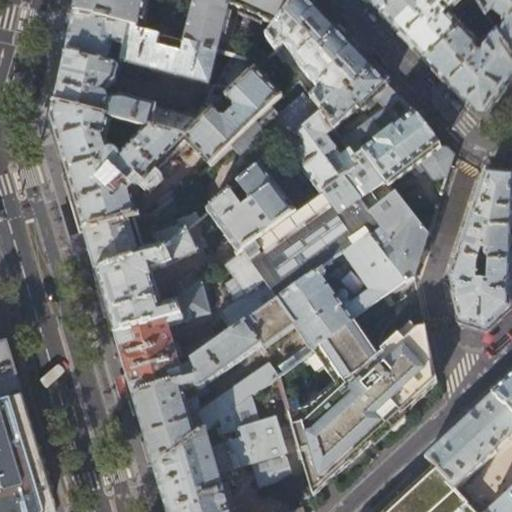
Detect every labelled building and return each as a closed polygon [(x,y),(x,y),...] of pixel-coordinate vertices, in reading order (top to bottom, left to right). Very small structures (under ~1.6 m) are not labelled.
[(294,6),(282,0),(225,0),(241,7),(231,28),(131,2),(131,0),(79,0),(76,16),(98,20),(98,22),(129,31),(160,38),(184,44),(218,52),(232,56),(250,60),(257,57),(268,41),(294,6)] [(282,0),(294,6),(301,8),(307,1),(306,0),(282,0)] [(386,0),(381,6),(403,29),(425,52),(459,19),(440,0),(446,0),(452,6),(457,0),(472,0),(475,3),(478,0),(386,0)] [(511,0),(480,0),(496,24),(511,48),(511,0)] [(301,8),(294,6),(268,41),(276,52),(284,46),(309,78),(321,91),(312,101),(322,115),(334,131),(359,107),(362,110),(365,107),(368,110),(378,101),(385,109),(342,141),(352,155),(356,160),(364,154),(390,187),(419,165),(433,183),(440,182),(443,178),(447,179),(455,156),(448,149),(440,148),(425,127),(426,125),(403,102),(347,42),(307,1),(301,8)] [(98,20),(76,16),(71,37),(66,58),(102,67),(117,70),(119,62),(110,60),(113,46),(125,49),(129,31),(98,22),(98,20)] [(477,39),(459,19),(425,52),(446,74),(477,107),(487,108),(504,84),(511,72),(511,48),(496,24),(482,38),(477,39)] [(160,38),(129,31),(125,49),(120,70),(138,74),(139,68),(210,86),(218,52),(184,44),(182,54),(158,48),(160,38)] [(227,100),(276,52),(268,41),(257,57),(250,60),(232,56),(205,103),(204,102),(194,119),(125,100),(122,100),(114,85),(118,70),(117,70),(102,67),(66,58),(62,77),(55,107),(188,139),(216,111),(208,105),(211,96),(218,96),(225,102),(227,100)] [(228,112),(223,107),(218,111),(216,111),(188,139),(55,107),(52,121),(59,147),(72,190),(84,233),(135,219),(140,217),(135,197),(187,142),(212,167),(232,147),(298,82),(276,52),(227,100),(234,106),(236,112),(227,121),(226,120),(225,115),(228,112)] [(312,101),(298,82),(232,147),(257,172),(263,166),(286,147),(322,115),(312,101)] [(337,135),(334,131),(322,115),(286,147),(321,196),(361,168),(356,160),(352,155),(342,162),(329,143),(337,135)] [(426,234),(390,187),(364,154),(356,160),(361,168),(321,196),(296,215),(243,253),(277,303),(369,236),(407,285),(415,279),(419,266),(429,236),(426,234)] [(296,215),(263,166),(257,172),(240,186),(249,199),(247,200),(251,205),(245,209),(233,192),(210,212),(241,254),(243,253),(296,215)] [(511,175),(486,174),(459,257),(479,263),(511,266),(511,175)] [(140,235),(135,219),(84,233),(89,249),(97,273),(162,253),(197,223),(204,217),(197,215),(140,235)] [(208,247),(197,223),(162,253),(97,273),(105,303),(115,336),(181,317),(178,305),(162,310),(152,274),(168,268),(168,267),(198,253),(197,252),(208,247)] [(313,353),(407,285),(369,236),(277,303),(234,334),(218,345),(194,363),(199,379),(133,398),(144,434),(154,468),(278,378),(280,377),(270,363),(199,415),(196,403),(207,396),(203,389),(263,347),(266,351),(295,328),(313,353)] [(277,303),(243,253),(241,254),(228,264),(240,283),(227,292),(235,304),(221,315),(234,334),(277,303)] [(511,266),(479,263),(459,257),(451,281),(460,325),(487,334),(511,311),(511,306),(511,266)] [(204,281),(210,288),(230,274),(224,266),(204,281)] [(178,299),(201,283),(203,282),(195,270),(171,287),(178,299)] [(428,340),(415,279),(407,285),(313,353),(280,377),(278,378),(316,511),(386,448),(440,398),(436,379),(428,340)] [(210,314),(201,283),(178,299),(177,300),(178,305),(181,317),(115,336),(124,366),(133,398),(199,379),(194,363),(218,345),(213,338),(206,336),(187,349),(185,357),(189,363),(179,367),(168,328),(210,314)] [(0,397),(12,394),(0,352),(0,397)] [(316,511),(278,378),(154,468),(165,506),(166,511),(316,511)] [(511,378),(494,396),(511,411),(511,378)] [(0,511),(43,511),(42,507),(46,505),(19,416),(12,394),(0,397),(0,511)] [(511,511),(511,411),(494,396),(460,427),(426,458),(434,467),(456,490),(511,438),(511,491),(489,511),(511,511)] [(476,511),(456,490),(434,467),(403,496),(385,511),(476,511)]
